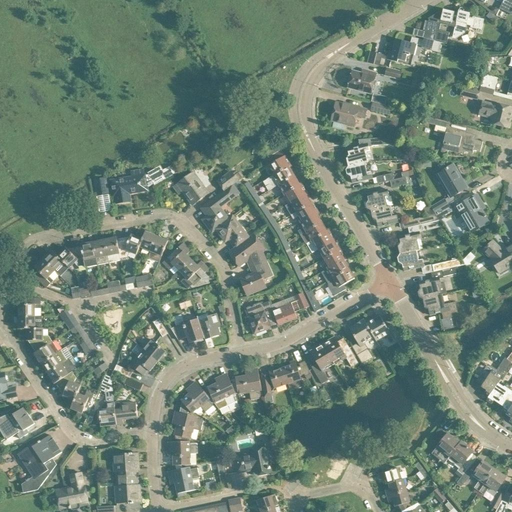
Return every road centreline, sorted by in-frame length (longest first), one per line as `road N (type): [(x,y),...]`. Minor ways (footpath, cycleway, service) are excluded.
road 1 (unclassified): [(389,280),(311,148),(302,112),(315,72),(426,0)]
road 2 (residential): [(239,351),(222,269),(209,248),(165,214),(36,241),(11,280)]
road 3 (residential): [(11,280),(4,330),(66,427),(95,442),(151,436)]
road 4 (unclassified): [(511,445),(466,411),(389,280)]
road 5 (residential): [(239,351),(291,339),(389,280)]
road 6 (residential): [(151,436),(161,388),(176,370),(239,351)]
